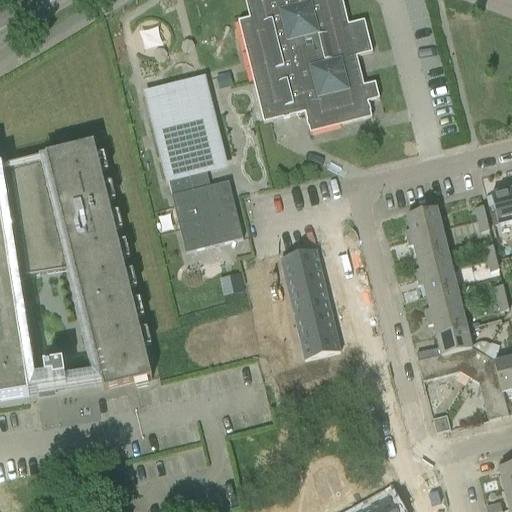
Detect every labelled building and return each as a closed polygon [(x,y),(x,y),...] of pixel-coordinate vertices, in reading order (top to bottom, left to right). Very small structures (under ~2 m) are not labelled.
[(368,104),(380,101),(375,85),(364,88),(356,59),(372,55),(372,54),(371,54),(364,24),(345,28),(337,0),(244,0),(245,0),(249,0),(254,19),(238,23),(264,125),(305,115),(310,136),(372,120),(368,104)] [(419,0),(406,0),(419,33),(431,28),(419,0)] [(226,76),(217,78),(220,92),(232,89),(231,84),(229,75),(226,76)] [(186,256),(243,242),(229,184),(210,189),(205,172),(224,167),(203,83),(147,97),(172,198),(171,199),(186,256)] [(0,403),(29,399),(28,397),(56,393),(67,391),(65,380),(63,366),(44,369),(45,380),(34,381),(19,281),(67,273),(93,376),(95,387),(102,386),(104,394),(152,382),(94,146),(0,169),(0,403)] [(511,224),(511,192),(491,198),(498,228),(511,224)] [(477,224),(486,221),(483,209),(474,212),(477,224)] [(406,241),(442,233),(437,211),(406,219),(410,232),(404,234),(406,241)] [(471,234),(479,232),(480,236),(489,234),(486,221),(477,224),(477,225),(469,227),(471,234)] [(442,233),(406,241),(408,249),(414,248),(417,260),(447,252),(442,233)] [(486,264),(496,261),(493,249),(483,252),(486,264)] [(416,281),(452,272),(447,252),(417,260),(420,272),(414,273),(416,281)] [(317,253),(281,262),(286,282),(322,273),(317,253)] [(496,261),(486,264),(490,276),(499,274),(496,261)] [(452,272),(416,281),(418,289),(424,288),(427,300),(457,292),(452,272)] [(322,273),(286,282),(291,302),(326,293),(322,273)] [(244,295),(240,276),(220,281),(224,299),(244,295)] [(258,276),(250,277),(252,288),(260,286),(258,276)] [(496,303),(506,301),(503,289),(493,291),(496,303)] [(426,321),(462,312),(457,292),(427,300),(430,312),(424,313),(426,321)] [(326,293),(291,302),(295,321),(331,313),(326,293)] [(263,297),(255,299),(257,310),(265,308),(263,297)] [(506,301),(496,303),(499,315),(508,313),(506,301)] [(265,308),(257,310),(260,321),(268,319),(265,308)] [(462,312),(426,321),(428,329),(434,327),(437,339),(467,332),(462,312)] [(331,313),(295,321),(300,341),(336,332),(331,313)] [(336,332),(300,341),(305,361),(341,352),(336,332)] [(434,353),(436,360),(472,351),(467,332),(437,339),(440,351),(434,353)] [(272,336),(264,338),(266,349),(274,347),(272,336)] [(274,347),(266,349),(269,360),(277,358),(274,347)] [(472,351),(436,360),(431,361),(429,353),(416,356),(418,364),(423,384),(460,375),(470,381),(483,358),(472,351)] [(503,395),(495,365),(483,358),(470,381),(479,386),(489,424),(509,419),(503,395)] [(511,360),(495,365),(503,395),(511,393),(511,360)] [(443,434),(450,433),(447,419),(440,421),(443,434)] [(440,421),(433,423),(436,436),(443,434),(440,421)] [(504,492),(511,490),(511,467),(499,471),(504,492)] [(394,511),(388,499),(370,509),(371,511),(394,511)]
